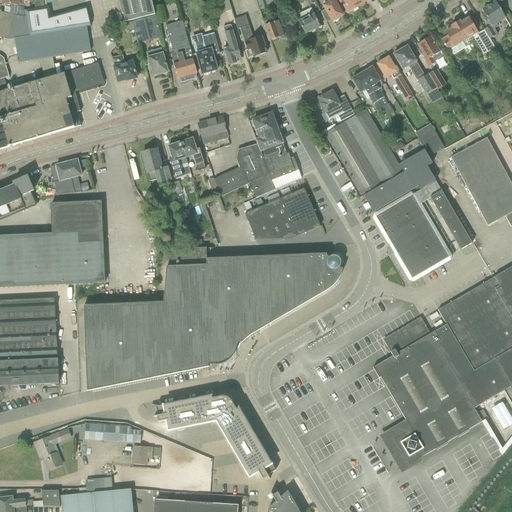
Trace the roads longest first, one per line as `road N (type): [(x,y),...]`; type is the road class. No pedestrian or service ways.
road 1 (unclassified): [(330,511),(257,380),(267,359),(363,295),(368,257),(283,83)]
road 2 (residential): [(0,167),(283,83)]
road 3 (residential): [(283,83),(440,0)]
